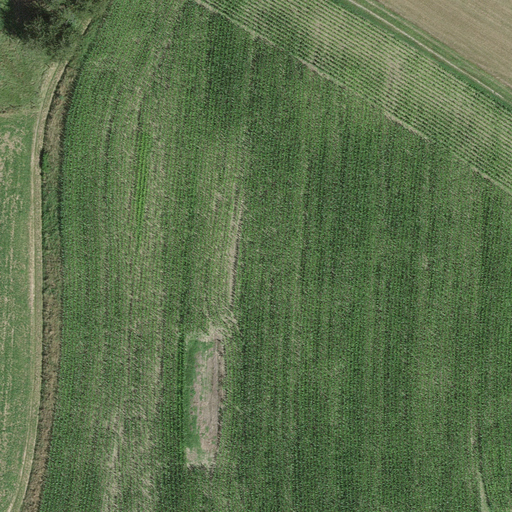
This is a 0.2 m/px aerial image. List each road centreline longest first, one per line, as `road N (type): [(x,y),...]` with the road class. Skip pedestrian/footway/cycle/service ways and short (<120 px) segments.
road 1 (track): [(13,511),(33,428),(42,115),(53,73),(95,0)]
road 2 (track): [(511,101),(352,0)]
